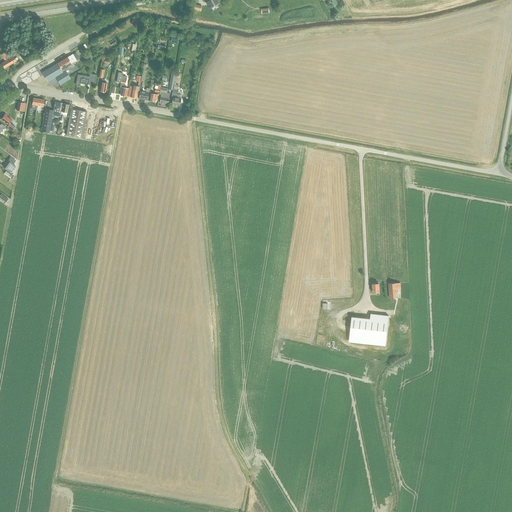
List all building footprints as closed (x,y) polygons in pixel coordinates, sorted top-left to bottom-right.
[(4,53),(3,53),(10,65),(16,61),(11,53),(8,54),(6,51),(4,53)] [(3,53),(1,55),(5,61),(3,62),(1,63),(4,68),(10,65),(3,53)] [(57,63),(42,72),(47,82),(55,77),(60,85),(70,78),(66,72),(70,70),(67,66),(71,63),(76,60),(72,54),(67,57),(57,63)] [(118,72),(116,82),(121,83),(120,87),(122,87),(120,95),(127,96),(128,88),(124,87),(125,84),(125,81),(126,81),(127,76),(122,76),(123,73),(118,72)] [(94,85),(96,75),(90,74),(89,77),(78,74),(76,84),(79,85),(80,83),(88,85),(88,84),(94,85)] [(129,86),(127,96),(130,97),(136,98),(138,90),(139,90),(140,86),(139,86),(140,81),(138,81),(138,85),(136,85),(133,85),(132,86),(129,86)] [(167,104),(169,94),(166,93),(167,89),(160,87),(159,94),(160,94),(159,102),(167,104)] [(147,100),(149,88),(146,88),(145,91),(140,90),(140,91),(138,98),(147,100)] [(157,100),(158,93),(157,93),(157,94),(150,93),(149,99),(148,100),(155,101),(154,101),(155,100),(157,100)] [(180,98),(172,96),(171,104),(179,106),(180,98)] [(33,97),(31,106),(31,109),(37,110),(39,98),(33,97)] [(53,110),(52,115),(60,117),(62,103),(55,102),(53,110)] [(68,104),(62,103),(60,117),(59,122),(62,122),(63,115),(66,116),(68,104)] [(52,115),(53,110),(45,109),(41,131),(49,132),(52,115)] [(82,138),(87,112),(71,109),(66,135),(82,138)] [(15,126),(13,125),(9,122),(12,120),(4,114),(0,119),(8,125),(7,126),(12,130),(15,126)] [(7,160),(3,166),(7,169),(10,172),(14,165),(11,163),(7,160)] [(2,194),(0,196),(0,197),(6,202),(8,199),(2,194)] [(397,289),(400,289),(400,283),(388,283),(389,298),(396,298),(396,294),(397,294),(397,289)] [(286,315),(285,326),(296,327),(298,307),(290,306),(290,315),(286,315)] [(350,335),(349,342),(385,346),(388,321),(352,317),(350,335)]
